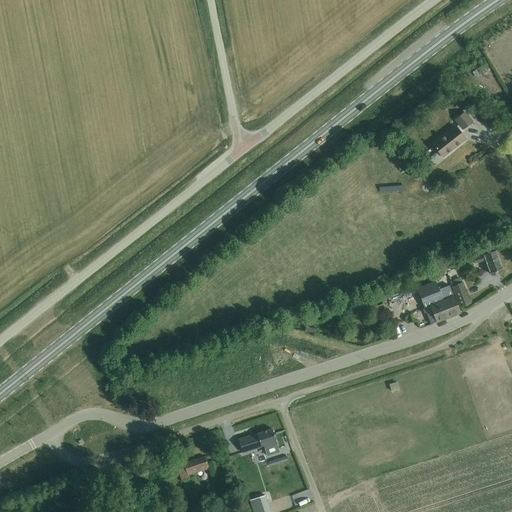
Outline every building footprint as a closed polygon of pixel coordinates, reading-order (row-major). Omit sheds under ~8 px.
[(463,129),(472,122),(465,112),(455,120),(463,129)] [(442,157),(465,139),(456,127),(433,145),(442,157)] [(496,251),(473,260),(475,265),(485,261),(490,275),(503,270),(496,251)] [(470,304),(462,284),(460,278),(450,282),(452,288),(461,308),(470,304)] [(421,300),(431,324),(460,312),(448,284),(436,289),(433,281),(416,288),(421,300)] [(318,323),(308,321),(305,331),(315,334),(318,323)] [(396,382),(389,384),(391,391),(398,389),(396,382)] [(274,429),(240,441),(242,446),(244,452),(265,445),(266,449),(279,444),(274,429)] [(210,469),(206,456),(177,466),(183,483),(191,480),(189,476),(210,469)] [(252,508),(268,503),(265,496),(250,501),(252,508)]
